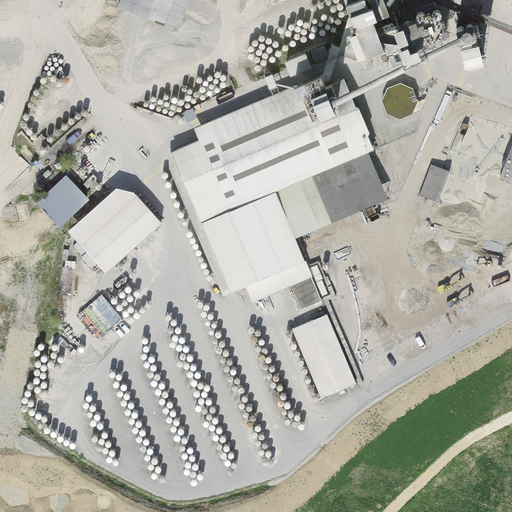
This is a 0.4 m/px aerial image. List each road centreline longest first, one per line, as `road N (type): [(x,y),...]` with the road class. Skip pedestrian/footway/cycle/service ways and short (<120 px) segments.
road 1 (track): [(511,357),(471,426),(384,475),(254,511)]
road 2 (track): [(135,511),(0,447)]
